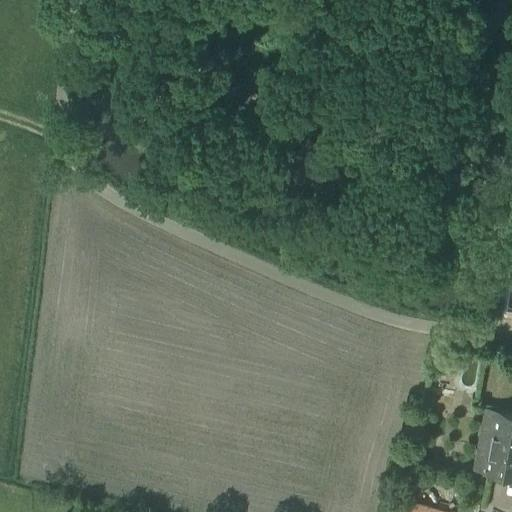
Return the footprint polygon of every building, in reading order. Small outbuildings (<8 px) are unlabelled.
[(166,109),(164,96),(151,97),(152,111),(166,109)] [(511,180),(499,178),(479,307),(505,311),(511,269),(511,180)] [(447,386),(464,388),(468,351),(451,350),(447,386)] [(511,474),(511,414),(496,411),(486,469),(511,474)] [(382,511),(451,511),(452,509),(388,492),(382,511)]
